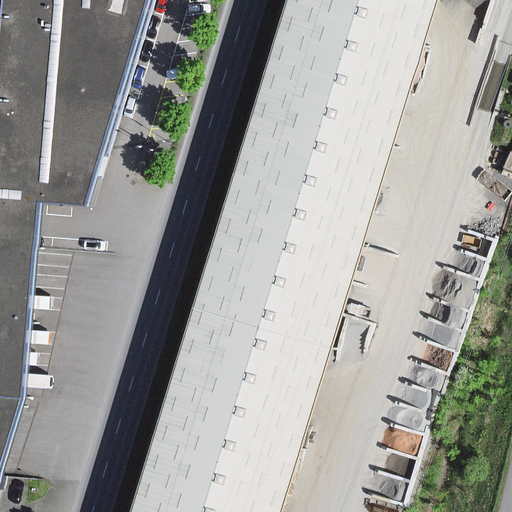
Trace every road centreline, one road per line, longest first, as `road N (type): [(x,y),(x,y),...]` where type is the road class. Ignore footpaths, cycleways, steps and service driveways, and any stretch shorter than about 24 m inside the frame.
road 1 (unclassified): [(92,511),(247,0)]
road 2 (unknown): [(175,237),(146,218),(132,194),(130,149),(177,0)]
